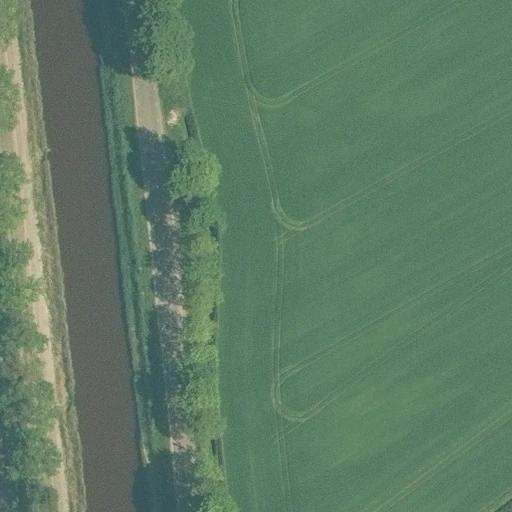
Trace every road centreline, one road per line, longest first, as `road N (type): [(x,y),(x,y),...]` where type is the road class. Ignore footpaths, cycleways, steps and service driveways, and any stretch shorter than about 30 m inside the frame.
road 1 (tertiary): [(189,511),(133,0)]
road 2 (unclassified): [(50,511),(0,50)]
